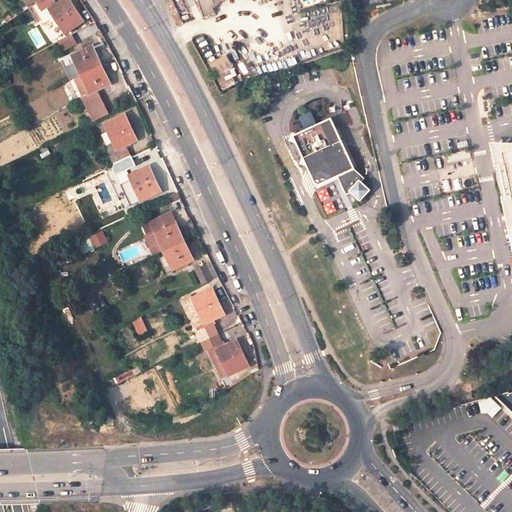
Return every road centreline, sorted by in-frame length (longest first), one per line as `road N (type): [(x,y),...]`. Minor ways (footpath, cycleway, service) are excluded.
road 1 (primary): [(102,0),(254,295),(287,393)]
road 2 (primary): [(326,387),(230,167),(140,0)]
road 3 (residential): [(445,373),(454,340),(393,188),(365,60),(379,25),(429,5)]
road 4 (primary): [(266,432),(197,453),(110,459)]
road 5 (primary): [(139,486),(283,469)]
road 6 (primary): [(0,491),(139,486)]
